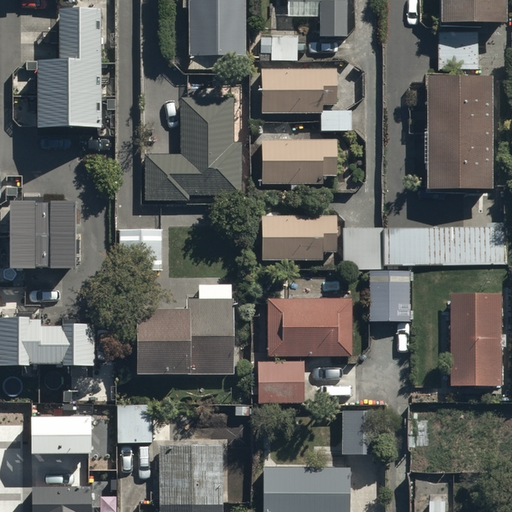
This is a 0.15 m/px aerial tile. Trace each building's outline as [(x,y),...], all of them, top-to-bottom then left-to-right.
[(243,62),(243,0),(183,0),(183,14),(189,14),(189,62),(243,62)] [(446,0),(446,34),(511,34),(511,0),(446,0)] [(348,8),(323,7),(323,40),(348,40),(348,8)] [(103,135),(103,18),(62,18),(62,67),(41,67),(41,136),(103,135)] [(299,41),(264,40),(263,63),(299,64),(299,41)] [(438,75),(480,74),(479,40),(437,41),(438,75)] [(337,70),(262,71),(263,118),(323,117),(323,111),(338,110),(337,70)] [(429,85),(430,198),(497,197),(496,84),(429,85)] [(159,201),(240,199),(238,101),(181,102),(182,158),(147,159),(147,201),(159,201)] [(338,144),(264,145),(265,191),(327,190),(327,180),(338,180),(338,144)] [(80,211),(11,212),(10,279),(79,280),(80,211)] [(337,256),(338,220),(260,219),(259,264),(320,266),(320,255),(337,256)] [(385,267),(505,265),(505,229),(384,232),(385,267)] [(163,233),(123,233),(122,265),(162,266),(163,233)] [(412,278),(372,278),(372,327),(412,327),(412,278)] [(506,298),(451,299),(452,391),(506,391),(506,298)] [(267,303),(266,357),(352,358),(352,305),(267,303)] [(139,317),(139,384),(234,383),(233,304),(186,304),(186,317),(139,317)] [(18,321),(18,326),(0,326),(0,376),(95,377),(96,333),(84,333),(84,327),(35,326),(35,321),(18,321)] [(307,366),(258,366),(258,408),(307,408),(307,366)] [(16,405),(0,404),(0,441),(16,442),(16,405)] [(120,446),(155,446),(154,410),(110,410),(111,435),(120,435),(120,446)] [(382,416),(342,417),(343,456),(383,456),(382,416)] [(89,417),(32,417),(33,452),(89,451),(89,417)] [(161,452),(160,511),(224,511),(225,453),(161,452)] [(350,511),(351,473),(263,473),(263,511),(350,511)] [(90,511),(90,487),(32,487),(32,511),(90,511)]
